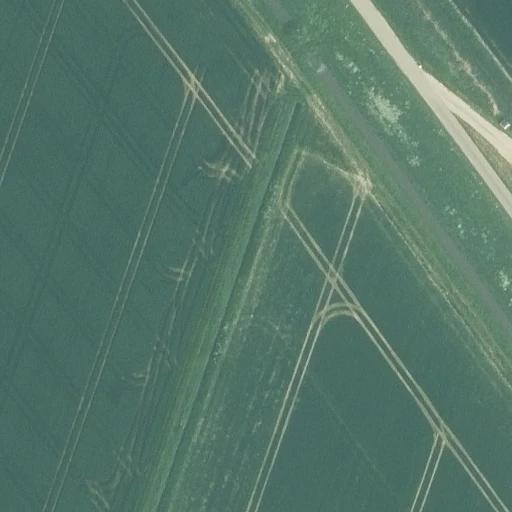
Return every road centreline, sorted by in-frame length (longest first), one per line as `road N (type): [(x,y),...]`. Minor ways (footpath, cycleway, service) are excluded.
road 1 (unclassified): [(511,210),(414,74)]
road 2 (unclassified): [(511,154),(414,74)]
